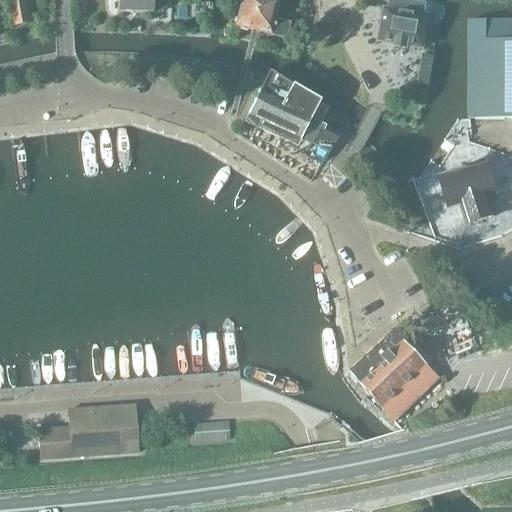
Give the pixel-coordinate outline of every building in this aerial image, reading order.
[(117,0),(117,13),(152,14),(155,14),(162,13),(166,8),(169,2),(168,0),(117,0)] [(274,0),(242,0),(235,28),(285,40),(288,26),(274,22),(278,3),(274,2),(274,0)] [(9,4),(13,27),(28,24),(24,2),(9,4)] [(382,10),(377,42),(393,45),(392,49),(404,51),(404,47),(420,49),(426,18),(421,17),(423,5),(406,2),(404,14),(382,10)] [(511,21),(470,21),(469,119),(511,119),(511,21)] [(269,74),(248,116),(300,140),(328,154),(336,139),(308,125),(318,104),(269,74)] [(463,170),(439,178),(449,209),(463,204),(466,212),(463,213),(467,226),(495,217),(488,196),(496,194),(486,163),(468,169),(467,166),(462,168),(463,170)] [(351,373),(386,408),(398,421),(440,380),(428,368),(406,344),(408,342),(398,330),(387,341),(386,340),(351,373)] [(38,431),(40,461),(138,454),(134,407),(68,412),(69,429),(38,431)] [(195,424),(194,441),(226,442),(226,424),(195,424)]
